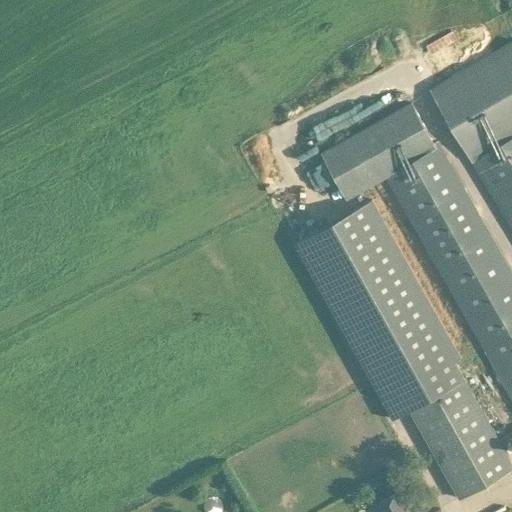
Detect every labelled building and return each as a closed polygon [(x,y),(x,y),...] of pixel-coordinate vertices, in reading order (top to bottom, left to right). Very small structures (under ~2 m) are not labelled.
[(511,40),(430,89),(471,160),(511,227),(511,40)] [(321,153),(347,200),(387,178),(395,191),(511,398),(511,271),(437,140),(434,142),(412,102),(321,153)] [(373,198),(294,242),(393,419),(410,409),(450,480),(459,497),(511,468),(511,463),(504,450),(463,377),(455,360),(462,356),(373,198)] [(389,473),(379,479),(382,485),(392,479),(389,473)] [(411,511),(398,489),(376,502),(381,511),(411,511)]
